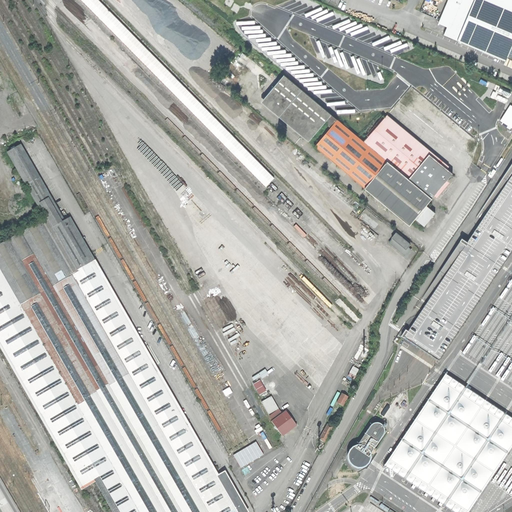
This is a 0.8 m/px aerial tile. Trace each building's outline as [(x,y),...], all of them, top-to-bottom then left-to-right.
[(447,27),(444,35),(475,48),(506,61),(507,57),(511,59),(511,0),(447,0),(440,18),(439,20),(438,23),(447,27)] [(330,114),(283,74),(281,76),(261,101),(308,141),(323,123),(330,114)] [(511,105),(510,105),(500,121),(511,128),(511,105)] [(337,119),(330,114),(323,123),(330,127),(337,119)] [(453,173),(385,117),(368,136),(367,138),(423,184),(420,189),(424,192),(427,189),(435,196),(453,173)] [(387,160),(337,119),(330,127),(314,146),(364,187),(387,160)] [(245,511),(239,501),(236,502),(235,499),(237,497),(226,479),(221,482),(219,479),(218,479),(93,262),(67,218),(62,221),(18,146),(8,152),(46,218),(41,221),(22,234),(10,241),(0,246),(0,342),(82,485),(94,479),(112,511),(245,511)] [(420,189),(387,160),(364,187),(410,225),(416,219),(425,226),(431,219),(436,213),(426,205),(432,199),(424,192),(420,189)] [(437,358),(441,360),(511,252),(511,163),(476,218),(479,219),(481,221),(468,241),(463,238),(422,298),(425,300),(428,302),(409,330),(406,328),(402,335),(407,338),(411,340),(415,343),(418,345),(422,348),(426,350),(430,353),(433,355),(437,358)] [(409,244),(396,233),(392,238),(393,238),(389,243),(405,256),(410,250),(407,247),(409,244)] [(350,372),(356,375),(359,369),(353,366),(350,372)] [(455,511),(468,511),(511,446),(511,418),(446,374),(385,465),(455,511)] [(268,382),(271,388),(279,384),(277,378),(268,382)] [(260,380),(253,383),(258,395),(266,391),(260,380)] [(331,416),(336,419),(343,407),(342,406),(348,396),(342,393),(337,403),(338,403),(331,416)] [(282,435),(297,425),(286,410),(272,421),(282,435)] [(369,456),(383,434),(384,432),(384,430),(383,427),(382,425),(380,423),(377,422),(374,423),(370,425),(356,446),(355,447),(352,449),(350,452),(349,455),(349,459),(350,462),(352,464),(354,466),(357,466),(360,467),(364,465),(366,464),(368,461),(368,459),(369,456)] [(320,438),(325,441),(332,426),(327,424),(320,438)]
